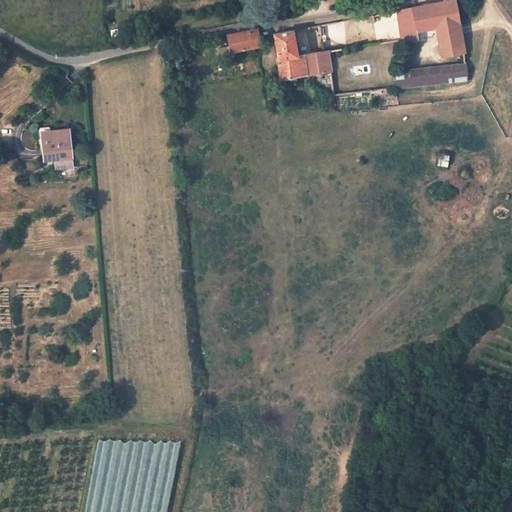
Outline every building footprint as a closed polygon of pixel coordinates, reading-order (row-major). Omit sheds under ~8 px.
[(459,21),(455,0),(445,0),(397,10),(402,40),(418,36),(417,29),(437,25),(459,21)] [(437,25),(440,43),(462,39),(459,21),(437,25)] [(280,80),(344,69),(338,22),(317,25),(321,52),(297,56),(293,30),(274,33),(278,58),(280,80)] [(257,29),(228,35),(230,46),(231,51),(260,46),(258,36),(257,29)] [(462,39),(440,43),(442,53),(464,49),(462,39)] [(466,63),(399,70),(395,88),(467,81),(466,63)] [(70,129),(42,132),(42,142),(46,142),(47,160),(55,159),(56,169),(74,167),(70,129)] [(449,155),(439,154),(437,165),(446,166),(449,155)]
